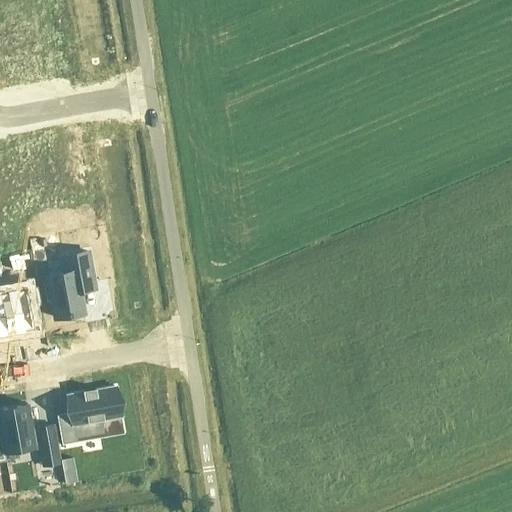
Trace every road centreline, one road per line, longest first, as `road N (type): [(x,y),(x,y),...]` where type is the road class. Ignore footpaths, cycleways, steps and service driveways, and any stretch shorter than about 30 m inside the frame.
road 1 (residential): [(190,347),(150,92)]
road 2 (residential): [(0,380),(190,347)]
road 3 (residential): [(215,511),(190,347)]
road 4 (residential): [(150,92),(0,115)]
